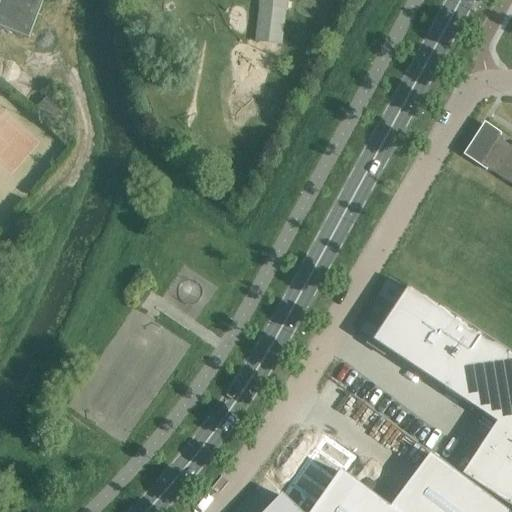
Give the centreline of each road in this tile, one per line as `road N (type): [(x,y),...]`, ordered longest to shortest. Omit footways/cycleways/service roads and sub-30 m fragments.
road 1 (tertiary): [(460,0),(261,363),(144,511)]
road 2 (unclassified): [(511,84),(466,93),(301,388),(207,511)]
road 3 (unknown): [(328,341),(459,430)]
